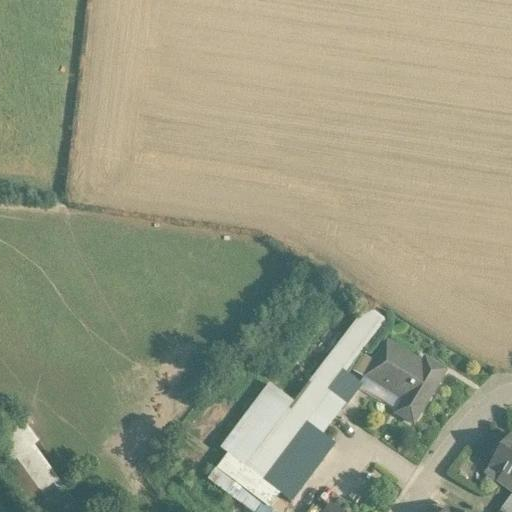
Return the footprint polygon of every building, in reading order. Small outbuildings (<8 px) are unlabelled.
[(295,407),(245,473),(278,498),(290,507),(333,449),(324,442),(306,429),(331,396),(350,409),(358,396),(341,384),(385,325),(367,312),(295,407)] [(422,367),(386,345),(366,380),(404,403),(396,417),(414,427),(445,374),(425,362),(422,367)] [(268,511),(278,498),(245,473),(295,407),(271,389),(211,468),(268,511)] [(306,429),(324,442),(350,409),(331,396),(306,429)] [(511,440),(511,439),(503,449),(499,446),(490,459),(494,462),(490,469),(502,478),(497,485),(511,495),(511,440)] [(79,511),(31,446),(13,458),(47,503),(34,511),(79,511)] [(511,511),(511,497),(500,511),(511,511)]
